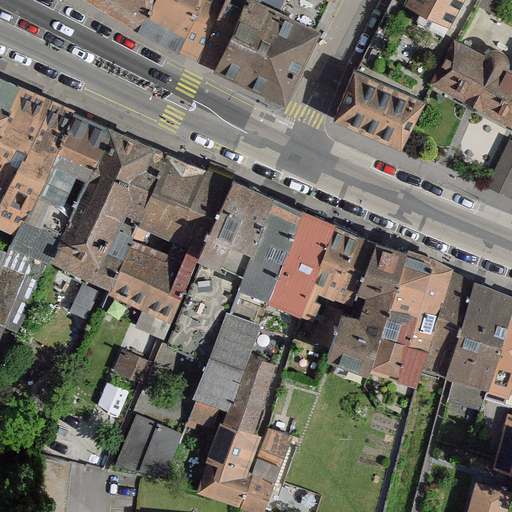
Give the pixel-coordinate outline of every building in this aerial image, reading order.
[(94,0),(137,27),(152,0),(94,0)] [(152,0),(137,27),(196,59),(226,0),(152,0)] [(226,0),(196,59),(214,68),(245,0),(255,0),(260,2),(261,0),(226,0)] [(260,2),(255,0),(245,0),(214,68),(284,100),(319,29),(316,28),(279,11),(260,2)] [(284,0),(279,11),(316,28),(329,0),(284,0)] [(391,0),(359,66),(358,69),(425,98),(433,83),(456,40),(477,2),(495,12),(501,0),(391,0)] [(481,53),(456,40),(433,83),(474,105),(511,125),(511,70),(508,69),(509,62),(507,57),(506,53),(501,50),(491,48),(486,49),(481,53)] [(425,98),(358,69),(335,119),(402,148),(425,98)] [(0,126),(19,88),(0,78),(0,126)] [(0,197),(1,198),(52,101),(19,88),(0,126),(0,197)] [(76,112),(52,101),(1,198),(0,200),(0,229),(14,236),(76,112)] [(118,129),(76,112),(14,236),(0,267),(22,276),(3,323),(19,329),(46,265),(49,266),(50,263),(118,129)] [(137,228),(175,154),(118,129),(50,263),(109,292),(137,228)] [(511,191),(511,139),(509,138),(487,185),(510,195),(511,193),(511,191)] [(173,243),(204,166),(175,154),(137,228),(148,232),(173,243)] [(196,263),(231,177),(204,166),(173,243),(168,255),(142,311),(135,329),(158,338),(161,340),(164,340),(196,263)] [(262,295),(238,287),(273,196),(231,177),(196,263),(200,265),(168,346),(204,360),(191,393),(199,396),(220,404),(226,406),(245,351),(255,324),(256,322),(253,322),(262,295)] [(302,206),(273,196),(238,287),(262,295),(268,297),(302,206)] [(312,285),(333,224),(335,220),(302,206),(268,297),(302,312),(311,316),(319,300),(313,298),(317,287),(312,285)] [(317,287),(333,293),(355,232),(333,224),(312,285),(317,287)] [(142,311),(168,255),(142,244),(148,232),(137,228),(109,292),(108,294),(142,311)] [(373,239),(355,232),(333,293),(341,296),(352,301),(357,289),(373,239)] [(406,249),(373,239),(357,289),(365,292),(359,317),(343,311),(330,347),(327,355),(327,363),(368,379),(371,370),(406,249)] [(449,269),(406,249),(371,370),(398,379),(398,383),(415,389),(417,388),(420,372),(449,269)] [(0,331),(3,323),(22,276),(0,267),(0,266),(0,331)] [(465,275),(449,269),(420,372),(439,378),(465,275)] [(445,380),(454,382),(485,284),(465,275),(439,378),(445,380)] [(98,290),(82,282),(70,311),(85,318),(98,290)] [(481,408),(484,396),(511,312),(511,294),(485,284),(454,382),(448,400),(449,401),(481,408)] [(341,296),(333,293),(330,305),(324,303),(310,340),(330,347),(343,311),(337,309),(341,296)] [(511,312),(484,396),(511,404),(511,312)] [(123,349),(114,369),(144,382),(153,361),(149,359),(123,349)] [(275,361),(245,351),(226,406),(221,419),(251,430),(275,361)] [(220,404),(199,396),(189,417),(211,426),(220,404)] [(511,414),(509,413),(496,457),(493,467),(511,471),(511,414)] [(182,433),(135,414),(114,467),(165,477),(182,433)] [(242,504),(258,458),(250,455),(258,432),(251,430),(221,419),(197,488),(242,504)] [(258,458),(242,504),(260,510),(287,433),(269,427),(258,458)] [(38,456),(32,511),(65,511),(71,459),(38,456)] [(503,511),(510,490),(475,481),(466,511),(503,511)]
